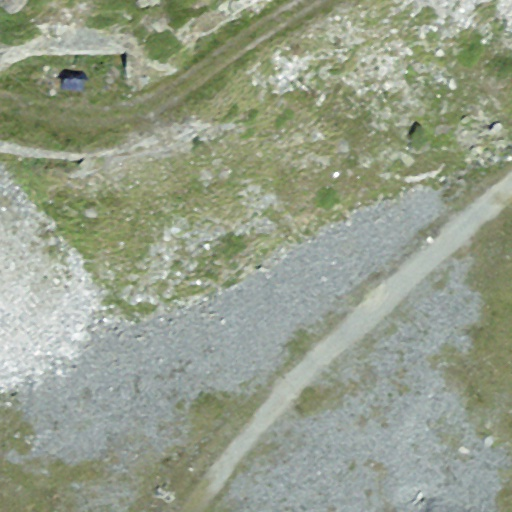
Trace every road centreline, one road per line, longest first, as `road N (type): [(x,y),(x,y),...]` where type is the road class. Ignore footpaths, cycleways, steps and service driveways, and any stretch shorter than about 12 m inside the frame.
road 1 (track): [(511,177),(329,342),(189,511)]
road 2 (track): [(306,0),(142,107),(88,113),(0,99)]
